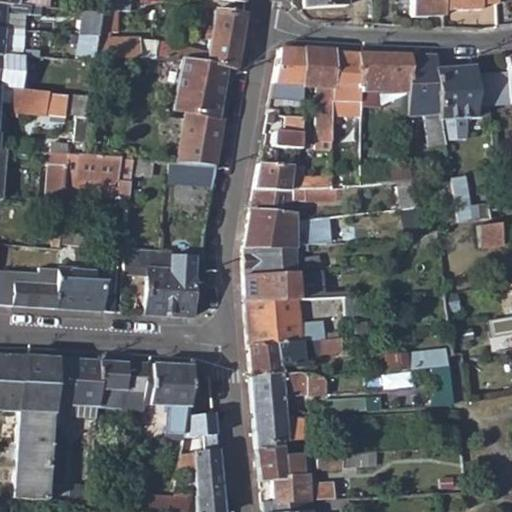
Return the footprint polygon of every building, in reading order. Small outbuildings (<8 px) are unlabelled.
[(9,0),(9,6),(27,8),(39,9),(39,0),(9,0)] [(100,0),(100,9),(116,11),(128,12),(128,0),(100,0)] [(343,0),(299,0),(300,10),(344,6),(343,0)] [(404,0),(405,16),(440,15),(439,8),(438,0),(404,0)] [(0,5),(0,31),(2,16),(21,17),(26,18),(27,8),(9,6),(3,6),(0,5)] [(158,6),(155,30),(180,33),(183,9),(158,6)] [(99,15),(95,36),(105,36),(105,31),(114,31),(116,11),(100,9),(99,15)] [(148,38),(142,58),(178,62),(223,70),(233,72),(241,14),(210,11),(204,52),(148,38)] [(79,13),(75,38),(95,40),(95,36),(99,15),(79,13)] [(2,16),(0,31),(20,33),(21,17),(2,16)] [(0,37),(0,56),(18,58),(20,33),(0,31),(0,37)] [(95,40),(93,54),(135,58),(136,39),(105,36),(95,36),(95,40)] [(299,87),(296,51),(277,50),(267,103),(283,104),(285,92),(293,93),(294,103),(300,103),(302,87),(299,87)] [(328,119),(329,52),(296,51),(299,87),(302,87),(312,87),(312,151),(327,152),(328,119)] [(353,79),(354,53),(329,52),(328,119),(356,119),(356,107),(356,83),(353,79)] [(404,95),(404,55),(354,53),(353,79),(356,83),(356,107),(375,107),(376,94),(404,95)] [(432,71),(430,56),(404,55),(404,95),(403,117),(420,116),(425,148),(442,145),(441,137),(440,130),(439,121),(432,71)] [(0,90),(9,92),(10,68),(20,68),(21,59),(18,58),(0,56),(0,90)] [(511,57),(504,59),(505,74),(468,75),(469,107),(486,106),(511,103),(511,57)] [(178,62),(169,110),(183,112),(174,165),(215,169),(223,125),(214,123),(223,70),(178,62)] [(468,67),(432,71),(439,121),(469,120),(469,107),(468,75),(468,67)] [(0,90),(0,149),(1,150),(1,144),(0,143),(0,102),(10,103),(9,109),(44,112),(44,110),(48,110),(47,116),(73,116),(71,139),(66,139),(65,145),(49,143),(49,154),(54,154),(80,156),(87,99),(9,92),(0,90)] [(469,107),(469,120),(476,119),(475,124),(479,139),(488,139),(486,106),(469,107)] [(291,108),(291,117),(299,117),(300,108),(291,108)] [(275,148),(296,150),(299,117),(291,117),(282,117),(281,130),(284,130),(285,134),(269,133),(268,147),(275,148)] [(442,145),(425,148),(428,168),(433,168),(434,178),(439,177),(440,185),(437,185),(439,205),(444,205),(447,226),(453,223),(487,219),(487,211),(484,209),(483,205),(459,207),(460,203),(459,193),(449,195),(442,145)] [(45,167),(42,205),(61,207),(63,178),(127,183),(128,175),(129,161),(80,156),(54,154),(54,168),(45,167)] [(129,161),(128,175),(150,177),(152,163),(129,161)] [(168,165),(167,178),(212,182),(215,169),(174,165),(168,165)] [(250,190),(284,190),(285,177),(285,167),(254,166),(250,190)] [(394,184),(406,182),(405,166),(356,172),(355,189),(394,184)] [(294,177),(285,177),(284,190),(288,190),(289,198),(300,198),(300,203),(331,201),(331,191),(327,191),(327,178),(301,178),(301,174),(294,174),(294,177)] [(398,212),(411,210),(406,182),(394,184),(398,212)] [(250,190),(245,217),(290,221),(289,198),(288,190),(284,190),(250,190)] [(126,191),(118,191),(118,200),(126,200),(126,191)] [(290,221),(245,217),(239,250),(290,246),(303,245),(302,231),(290,232),(290,221)] [(47,223),(46,240),(50,241),(49,249),(57,250),(59,224),(47,223)] [(495,224),(474,227),(477,248),(497,246),(495,224)] [(290,246),(239,250),(239,275),(291,273),(290,246)] [(98,249),(91,249),(90,264),(98,264),(98,249)] [(116,251),(98,249),(98,264),(103,266),(114,267),(116,251)] [(134,255),(132,274),(142,275),(139,316),(186,318),(188,261),(165,260),(165,256),(134,255)] [(298,260),(299,272),(316,270),(315,259),(298,260)] [(55,272),(52,310),(95,313),(97,272),(55,270),(55,272)] [(291,273),(239,275),(239,304),(294,301),(339,298),(338,292),(320,293),(318,270),(316,270),(299,272),(291,273)] [(8,291),(0,290),(0,306),(52,310),(55,272),(33,271),(32,286),(8,284),(8,291)] [(103,292),(102,313),(111,314),(112,288),(108,288),(103,292)] [(349,298),(339,298),(294,301),(295,310),(313,312),(350,309),(349,298)] [(239,304),(242,347),(315,342),(314,331),(297,331),(295,310),(294,301),(239,304)] [(315,342),(242,347),(246,378),(279,373),(278,367),(300,365),(299,357),(318,356),(319,353),(337,351),(336,339),(315,342)] [(383,356),(384,372),(433,367),(436,405),(447,404),(442,350),(383,356)] [(0,412),(16,414),(9,499),(44,502),(45,483),(52,360),(0,356),(0,412)] [(59,361),(57,386),(71,387),(70,407),(93,409),(96,363),(59,361)] [(96,363),(93,409),(93,411),(117,412),(118,394),(121,394),(123,365),(96,363)] [(123,365),(121,394),(127,395),(134,366),(123,365)] [(127,395),(122,412),(140,413),(142,397),(144,367),(134,366),(127,395)] [(187,370),(150,367),(148,397),(146,428),(146,429),(163,430),(163,433),(170,434),(171,422),(184,423),(187,370)] [(279,373),(246,378),(254,445),(277,442),(302,440),(301,420),(282,416),(281,396),(303,393),(305,394),(322,394),(321,378),(314,378),(288,372),(279,373)] [(321,405),(321,412),(363,410),(362,399),(328,401),(321,405)] [(309,420),(309,433),(367,430),(366,417),(309,420)] [(277,442),(254,445),(258,480),(268,480),(281,479),(279,456),(277,442)] [(197,454),(191,454),(193,475),(195,497),(193,497),(194,511),(218,511),(214,452),(206,452),(206,445),(196,446),(197,454)] [(314,455),(314,468),(364,466),(364,452),(314,455)] [(281,479),(268,480),(270,503),(301,501),(327,500),(326,485),(300,485),(299,456),(279,456),(281,479)] [(188,477),(186,494),(186,497),(193,497),(195,497),(193,475),(188,477)] [(135,489),(134,509),(147,510),(147,498),(148,488),(149,482),(149,477),(136,476),(135,489)] [(45,483),(44,502),(87,505),(88,493),(89,486),(45,483)] [(117,496),(116,508),(134,509),(135,489),(117,488),(117,496)] [(171,500),(169,511),(184,511),(186,497),(186,494),(172,492),(171,500)] [(88,493),(87,505),(116,508),(117,496),(88,493)] [(184,511),(194,511),(193,497),(186,497),(184,511)] [(169,511),(171,500),(147,498),(147,510),(167,511),(169,511)] [(345,499),(327,500),(301,501),(305,511),(304,511),(317,511),(317,510),(346,508),(345,499)] [(301,501),(270,503),(260,504),(260,511),(304,511),(305,511),(301,501)]
